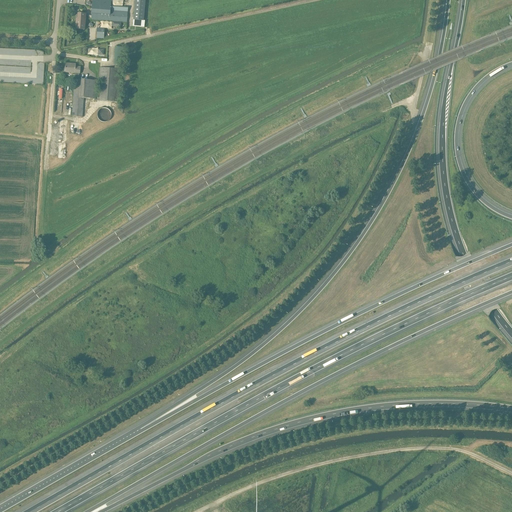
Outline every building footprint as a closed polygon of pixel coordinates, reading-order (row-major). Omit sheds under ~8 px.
[(92,0),(91,16),(85,15),(79,14),(78,19),(76,19),(75,29),(84,30),(85,19),(91,20),(127,23),(128,8),(110,7),(110,0),(92,0)] [(143,21),(145,1),(145,0),(134,0),(133,20),(143,21)] [(114,69),(99,68),(97,101),(117,102),(120,73),(122,73),(122,70),(120,69),(120,65),(122,65),(123,47),(115,47),(114,65),(114,69)] [(75,73),(75,79),(74,79),(72,116),(82,117),(83,114),(86,114),(87,99),(95,99),(97,81),(81,80),(78,80),(79,74),(80,74),(80,67),(75,67),(75,64),(65,63),(64,73),(75,73)] [(111,116),(111,114),(111,113),(111,111),(110,110),(109,109),(108,108),(106,107),(105,107),(104,107),(102,107),(101,107),(100,108),(98,109),(97,110),(97,111),(96,112),(96,114),(96,116),(96,117),(97,118),(98,119),(99,120),(100,121),(101,121),(103,122),(105,122),(106,121),(108,121),(109,120),(110,119),(111,117),(111,116)]
